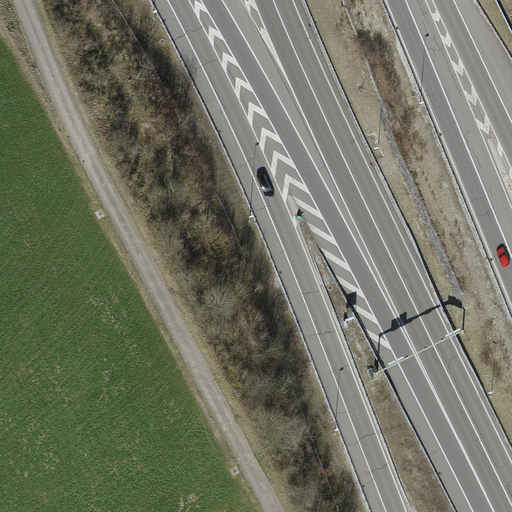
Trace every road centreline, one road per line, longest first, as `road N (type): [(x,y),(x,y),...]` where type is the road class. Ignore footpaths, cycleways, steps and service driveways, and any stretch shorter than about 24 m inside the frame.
road 1 (motorway): [(211,0),(496,511)]
road 2 (track): [(268,511),(48,76),(20,0)]
road 3 (motorway): [(274,0),(508,511)]
road 4 (motorway): [(176,0),(285,227),(396,511)]
road 5 (motorway): [(511,277),(397,0)]
road 6 (motorway): [(511,141),(440,0)]
